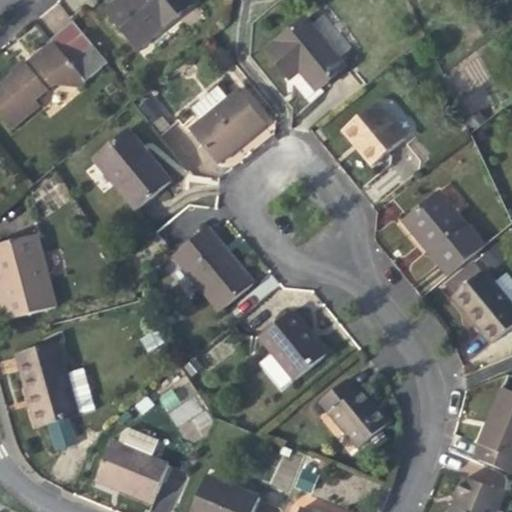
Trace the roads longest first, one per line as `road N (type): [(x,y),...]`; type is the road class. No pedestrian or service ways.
road 1 (residential): [(346,267),(341,210),(313,172),(294,163),(246,189),(243,207),(279,253),(318,266)]
road 2 (residential): [(396,511),(428,426),(425,380),(408,343),(346,267)]
